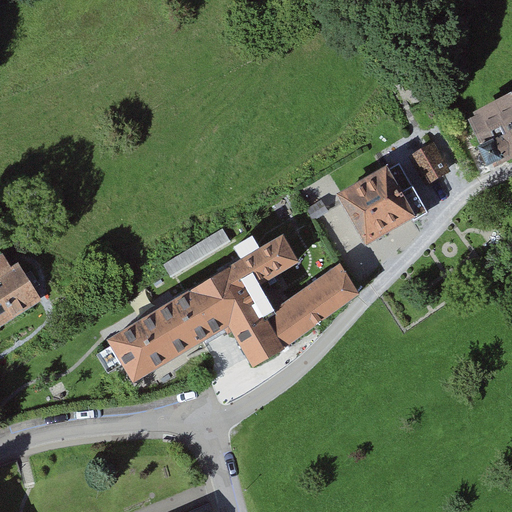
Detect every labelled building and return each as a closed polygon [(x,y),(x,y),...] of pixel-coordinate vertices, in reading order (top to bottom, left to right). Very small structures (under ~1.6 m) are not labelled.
[(511,154),(511,96),(478,112),(489,139),(480,142),(489,165),(511,154)] [(451,172),(434,144),(411,157),(427,185),(451,172)] [(389,172),(387,167),(338,196),(367,247),(415,217),(427,210),(401,164),(389,172)] [(299,263),(283,236),(108,341),(134,385),(232,328),(255,368),(359,295),(341,264),(266,315),(252,291),(299,263)] [(1,256),(0,256),(0,330),(42,304),(18,268),(11,272),(1,256)]
